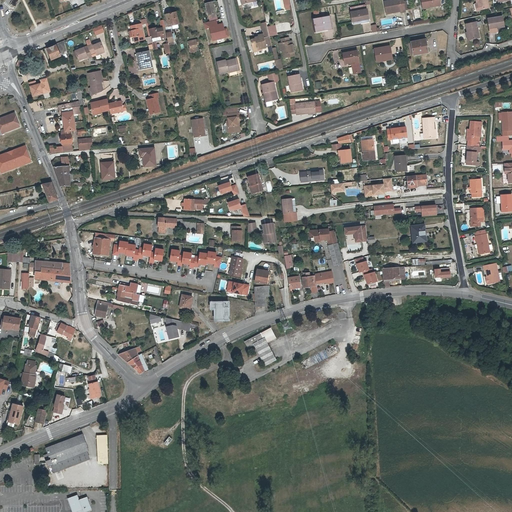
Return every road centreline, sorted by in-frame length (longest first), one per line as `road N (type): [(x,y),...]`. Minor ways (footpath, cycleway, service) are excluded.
road 1 (residential): [(104,213),(452,96)]
road 2 (residential): [(466,294),(387,293),(290,311),(219,340),(138,388)]
road 3 (track): [(219,340),(226,356),(195,375),(182,397),(184,457),(194,480),(232,511)]
road 4 (residential): [(466,294),(448,196),(452,96)]
road 5 (track): [(226,356),(257,375),(350,325),(348,298)]
road 6 (residential): [(0,455),(119,405),(138,388)]
road 7 (residential): [(104,213),(258,218)]
road 8 (residential): [(453,22),(315,48)]
road 9 (residential): [(213,282),(76,261)]
road 10 (residential): [(9,78),(63,201)]
road 11 (residential): [(257,129),(232,0)]
